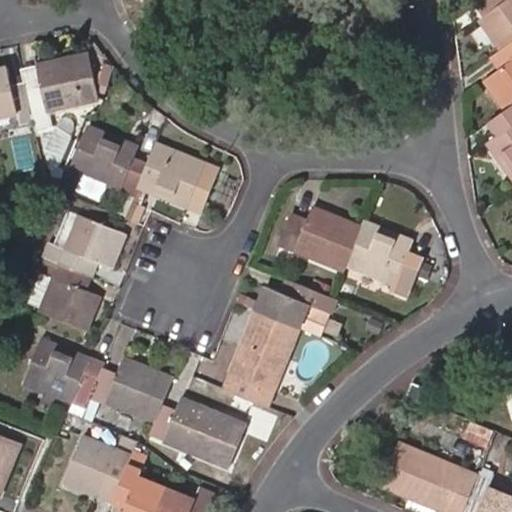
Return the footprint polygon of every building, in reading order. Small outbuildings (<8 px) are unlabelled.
[(511,40),(511,0),(503,0),(481,17),(501,48),(502,47),(511,40)] [(511,40),(502,47),(511,58),(485,78),(506,108),(511,103),(511,40)] [(40,76),(25,79),(32,111),(98,98),(88,47),(37,58),(40,76)] [(7,65),(0,66),(0,115),(19,111),(20,121),(34,118),(32,111),(25,79),(11,82),(7,65)] [(105,84),(112,69),(102,65),(96,79),(105,84)] [(511,175),(511,103),(506,108),(490,120),(499,133),(487,142),(511,175)] [(72,165),(137,191),(140,184),(149,161),(133,155),(139,142),(90,123),(72,165)] [(217,163),(159,140),(149,161),(140,184),(187,202),(192,190),(206,195),(217,163)] [(281,242),(346,268),(347,264),(363,224),(312,204),(307,217),(294,213),(281,242)] [(55,258),(82,269),(88,256),(112,266),(125,232),(79,213),(67,246),(61,244),(55,258)] [(411,238),(366,218),(363,224),(347,264),(411,288),(426,255),(407,247),(411,238)] [(75,286),(82,269),(55,258),(48,273),(53,275),(40,307),(88,327),(100,295),(75,286)] [(38,304),(48,272),(37,269),(28,301),(38,304)] [(332,312),(338,299),(333,297),(287,279),(283,291),(266,284),(256,308),(301,327),(312,303),(332,312)] [(0,325),(2,326),(9,310),(0,307),(0,325)] [(261,385),(273,390),(301,327),(256,308),(225,385),(255,398),(261,385)] [(24,379),(87,406),(92,394),(100,375),(85,369),(91,355),(40,334),(24,379)] [(162,403),(174,375),(125,355),(119,372),(104,366),(100,375),(92,394),(155,421),(162,403)] [(408,397),(425,405),(431,390),(415,382),(408,397)] [(268,403),(273,390),(261,385),(255,398),(268,403)] [(177,408),(162,403),(155,421),(151,432),(228,464),(245,419),(182,395),(177,408)] [(76,430),(82,417),(66,411),(61,424),(76,430)] [(139,473),(146,453),(131,447),(130,452),(83,433),(64,482),(126,506),(139,473)] [(0,489),(18,445),(0,437),(0,489)] [(381,484),(446,511),(460,511),(476,473),(399,441),(381,484)] [(511,489),(511,480),(479,467),(476,473),(460,511),(509,511),(511,507),(511,493),(511,489)] [(161,511),(173,486),(139,473),(126,506),(123,511),(161,511)] [(195,495),(173,486),(161,511),(204,511),(213,493),(198,486),(195,495)]
